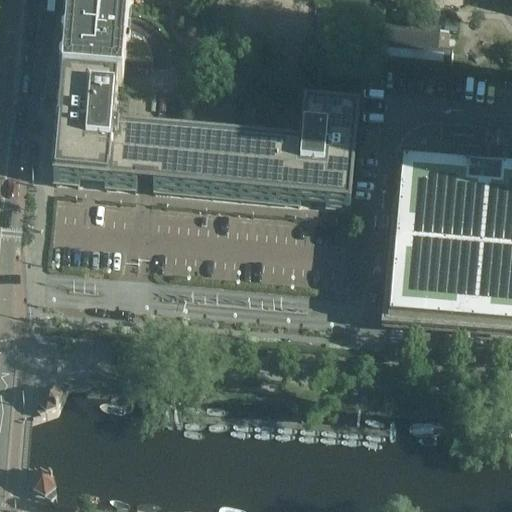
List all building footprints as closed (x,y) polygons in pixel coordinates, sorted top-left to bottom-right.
[(67,0),(67,4),(70,7),(68,22),(65,25),(65,30),(67,33),(66,48),(63,51),(62,56),(65,60),(65,62),(67,62),(66,68),(124,73),(125,67),(152,70),(152,67),(152,64),(152,62),(151,59),(150,56),(149,53),(148,51),(146,49),(144,47),(142,45),(140,44),(137,42),(135,41),(132,40),(130,39),(127,39),(130,0),(67,0)] [(449,33),(451,17),(444,16),(443,33),(449,33)] [(438,52),(439,35),(440,32),(383,27),(381,47),(438,52)] [(447,53),(448,36),(439,35),(438,52),(447,53)] [(352,193),(358,118),(304,113),(301,155),(151,142),(114,139),(118,93),(122,94),(123,85),(124,73),(66,68),(67,62),(65,62),(64,74),(60,77),(60,80),(60,83),(63,86),(54,189),(79,191),(80,180),(105,183),(104,193),(137,196),(138,186),(147,186),(154,187),(153,198),(350,215),(352,193)] [(511,213),(485,211),(489,170),(436,166),(434,185),(403,183),(404,171),(399,170),(385,330),(511,341),(511,213)] [(58,414),(66,397),(62,394),(61,392),(44,397),(43,398),(43,399),(35,414),(38,416),(40,419),(58,414)] [(56,501),(52,483),(35,474),(33,478),(30,479),(34,495),(34,496),(35,497),(36,498),(51,505),(53,503),(56,501)]
